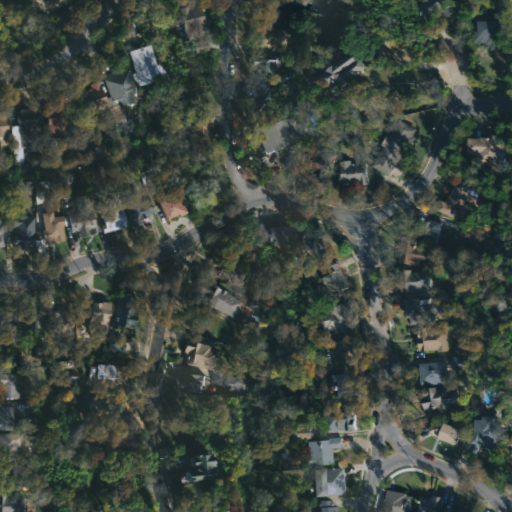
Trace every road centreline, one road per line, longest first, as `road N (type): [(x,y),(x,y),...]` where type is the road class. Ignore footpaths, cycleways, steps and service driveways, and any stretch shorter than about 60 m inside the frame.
road 1 (residential): [(262,190),(339,220),(405,203),(444,153),(460,94),(450,58)]
road 2 (residential): [(358,220),(386,386),(365,511)]
road 3 (residential): [(0,279),(35,280),(158,256),(248,209),(262,190)]
road 4 (residential): [(181,247),(155,353),(148,438),(165,511)]
road 5 (residential): [(236,0),(232,146),(238,168),(262,190)]
road 6 (residential): [(0,81),(65,58),(101,19),(136,0)]
road 7 (residential): [(382,443),(408,446),(511,511)]
